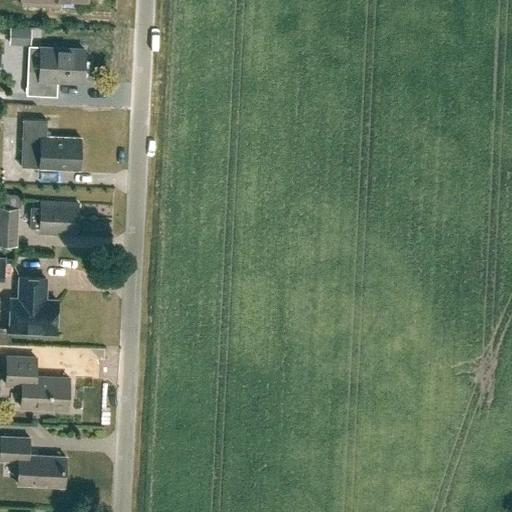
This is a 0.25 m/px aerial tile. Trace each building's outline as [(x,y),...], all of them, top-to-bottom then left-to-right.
[(24,28),(11,28),(10,43),(24,43),(24,28)] [(83,50),(40,48),(28,48),(27,70),(26,94),(56,95),(57,80),(82,81),(82,76),(85,76),(85,60),(82,59),(83,50)] [(79,170),(80,138),(46,136),(47,121),(23,120),(21,167),(39,168),(79,170)] [(76,235),(78,205),(41,203),(41,207),(30,207),(29,228),(40,228),(40,233),(76,235)] [(0,244),(17,246),(19,209),(0,207),(0,244)] [(45,300),(46,278),(20,277),(19,299),(10,298),(8,331),(55,333),(57,300),(45,300)] [(67,410),(69,378),(35,376),(36,358),(7,356),(5,385),(21,385),(20,407),(67,410)] [(64,486),(65,456),(28,454),(29,437),(0,436),(0,441),(0,459),(18,461),(17,484),(64,486)]
